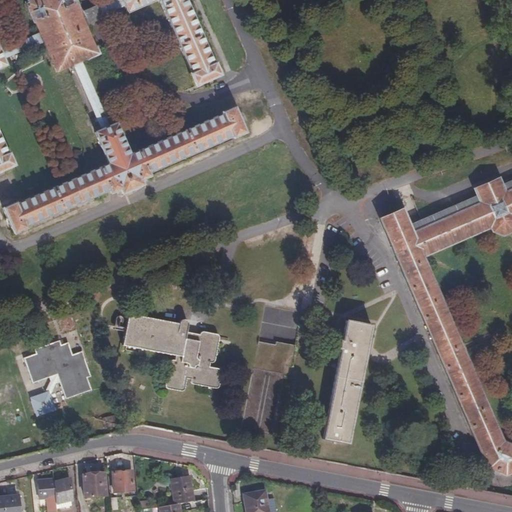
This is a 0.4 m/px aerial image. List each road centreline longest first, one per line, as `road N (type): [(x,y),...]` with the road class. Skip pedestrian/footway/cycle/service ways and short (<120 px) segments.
road 1 (residential): [(221,457),(111,441),(0,468)]
road 2 (residential): [(221,457),(414,495)]
